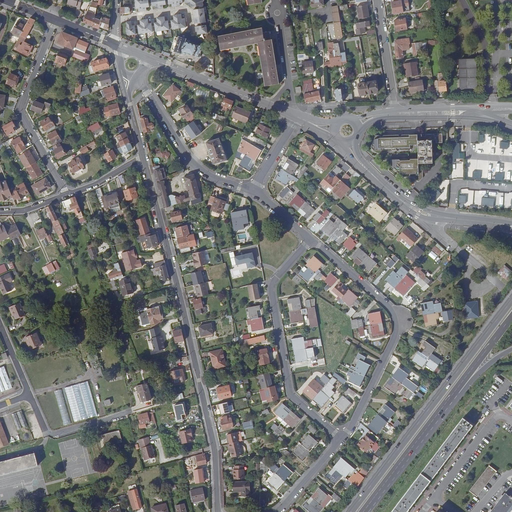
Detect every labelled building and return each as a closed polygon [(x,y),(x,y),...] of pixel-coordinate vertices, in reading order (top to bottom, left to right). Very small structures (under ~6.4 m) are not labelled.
[(147,0),(134,0),(136,3),(135,4),(135,9),(138,8),(139,11),(143,10),(147,10),(146,6),(149,6),(147,0)] [(310,0),(312,8),(324,6),(323,0),(310,0)] [(393,14),(404,12),(402,1),(398,1),(397,0),(395,0),(396,2),(392,3),(393,14)] [(359,18),(369,17),(367,4),(357,6),(358,14),(357,14),(358,17),(359,17),(359,18)] [(206,19),(205,12),(204,5),(193,7),(194,14),(195,21),(206,19)] [(332,7),(334,23),(341,23),(339,10),(338,6),(332,7)] [(87,14),(83,23),(92,26),(95,17),(95,16),(97,10),(90,7),(88,12),(91,13),(90,15),(87,14)] [(170,30),(172,29),(173,25),(175,18),(179,20),(186,22),(185,16),(182,17),(181,12),(178,13),(174,14),(174,18),(171,18),(168,19),(165,20),(164,15),(161,16),(157,16),(158,21),(155,21),(152,22),(149,22),(148,18),(144,19),(140,19),(141,24),(138,24),(135,25),(132,25),(131,21),(127,22),(128,26),(127,28),(128,34),(129,35),(130,37),(137,36),(140,35),(147,34),(154,33),(157,32),(164,31),(170,30)] [(95,17),(92,26),(100,29),(100,27),(108,30),(109,20),(110,20),(110,18),(109,18),(108,19),(107,19),(101,17),(101,18),(100,17),(99,19),(98,18),(95,16),(95,17)] [(35,20),(30,18),(29,19),(26,25),(20,38),(19,39),(24,41),(26,43),(28,39),(26,38),(35,20)] [(173,25),(172,29),(174,29),(180,28),(187,26),(186,22),(179,20),(175,18),(173,25)] [(396,31),(407,29),(405,19),(395,20),(396,31)] [(20,38),(26,25),(19,20),(12,33),(20,38)] [(370,27),(369,21),(356,23),(357,29),(356,29),(357,34),(365,33),(364,28),(364,26),(366,26),(366,27),(370,27)] [(341,23),(334,23),(337,40),(343,39),(343,35),(341,25),(341,23)] [(266,85),(279,83),(272,39),(271,40),(270,32),(263,33),(262,28),(218,36),(221,49),(259,42),(266,85)] [(86,49),(89,43),(62,32),(58,42),(74,49),(75,45),(86,49)] [(195,56),(200,57),(203,46),(197,45),(185,41),(186,39),(179,37),(179,38),(176,37),(175,38),(172,49),(175,50),(174,52),(181,54),(182,52),(194,56),(195,56)] [(395,46),(396,57),(403,57),(402,50),(409,49),(409,44),(410,43),(409,38),(396,40),(397,46),(395,46)] [(22,46),(24,41),(19,39),(15,46),(18,48),(20,45),(22,46)] [(33,46),(26,43),(24,41),(22,46),(20,45),(18,48),(17,50),(26,55),(29,50),(30,51),(33,46)] [(342,65),(347,65),(345,52),(340,53),(338,43),(334,44),(334,47),(336,58),(341,57),(342,65)] [(331,66),(332,67),(337,66),(336,58),(334,47),(329,48),(329,51),(330,54),(331,62),(325,63),(325,67),(331,66)] [(76,50),(73,58),(87,63),(90,56),(76,50)] [(55,62),(59,64),(62,65),(64,66),(68,57),(59,54),(55,62)] [(92,62),(95,71),(109,67),(106,58),(92,62)] [(475,60),(457,60),(458,88),(475,88),(475,60)] [(313,62),(303,63),(304,74),(314,72),(313,62)] [(406,69),(408,77),(418,75),(416,62),(404,64),(405,69),(406,69)] [(10,74),(6,83),(15,87),(19,77),(10,74)] [(100,76),(102,86),(112,84),(109,74),(100,76)] [(440,91),(447,90),(446,79),(444,79),(444,81),(439,81),(440,91)] [(367,81),(369,94),(377,92),(376,81),(372,82),(372,80),(367,81)] [(422,80),(407,82),(409,93),(423,91),(422,80)] [(360,95),(369,94),(367,81),(362,82),(362,83),(359,84),(360,95)] [(304,95),(306,103),(322,100),(322,99),(320,95),(319,92),(314,93),(312,84),(303,86),(303,89),(304,95)] [(334,89),(336,102),(343,102),(343,98),(344,97),(345,94),(343,85),(339,86),(339,85),(334,85),(335,89),(334,89)] [(180,101),(183,93),(175,86),(172,89),(171,88),(164,96),(175,104),(180,101)] [(116,95),(115,92),(114,89),(113,87),(103,90),(106,99),(106,98),(107,101),(116,98),(115,96),(116,95)] [(235,99),(225,96),(222,105),(224,106),(223,109),(226,110),(227,107),(231,109),(235,99)] [(52,105),(45,102),(44,105),(35,101),(32,109),(41,113),(42,109),(46,110),(47,107),(51,109),(52,105)] [(118,104),(109,106),(110,108),(105,109),(106,113),(107,113),(108,117),(116,114),(116,115),(121,113),(118,104)] [(80,115),(92,110),(91,106),(87,108),(87,105),(80,105),(80,106),(80,115)] [(195,116),(187,105),(180,110),(182,113),(181,114),(184,119),(185,118),(187,121),(195,116)] [(250,112),(243,109),(242,111),(235,108),(231,117),(246,123),(250,112)] [(145,115),(140,116),(144,132),(149,131),(149,129),(153,127),(152,123),(149,124),(147,118),(146,118),(145,115)] [(218,116),(215,121),(217,122),(225,125),(227,119),(218,116)] [(41,123),(47,133),(56,128),(53,122),(51,122),(49,118),(41,123)] [(193,121),(185,127),(193,139),(201,133),(193,121)] [(4,127),(9,135),(15,131),(12,127),(15,126),(12,122),(4,127)] [(90,133),(101,127),(98,122),(87,129),(90,133)] [(269,132),(270,133),(272,130),(261,124),(256,133),(266,138),(269,132)] [(104,129),(102,126),(101,127),(90,133),(91,136),(104,129)] [(60,143),(62,142),(56,131),(48,136),(54,146),(60,143)] [(419,170),(419,164),(433,163),(433,150),(432,140),(436,140),(436,143),(443,143),(442,134),(377,136),(371,148),(373,150),(381,150),(381,148),(384,148),(384,150),(389,150),(389,148),(391,148),(391,150),(397,149),(397,148),(402,148),(402,149),(408,149),(408,147),(410,147),(410,145),(414,145),(414,143),(418,143),(418,144),(419,159),(411,159),(411,160),(408,160),(408,159),(400,159),(400,160),(391,160),(391,165),(397,171),(400,170),(400,173),(403,172),(403,174),(408,174),(408,172),(411,172),(411,174),(417,174),(417,172),(419,172),(419,170)] [(511,141),(495,136),(492,136),(488,134),(479,134),(478,144),(475,143),(475,152),(480,154),(511,155),(511,141)] [(18,153),(26,149),(20,137),(11,142),(18,153)] [(122,148),(130,143),(128,139),(123,141),(122,139),(118,141),(120,144),(122,148)] [(219,139),(206,142),(213,164),(227,161),(219,139)] [(242,139),(238,151),(242,153),(247,141),(242,139)] [(300,150),(313,158),(314,155),(310,152),(315,145),(307,140),(300,150)] [(95,143),(94,141),(80,149),(82,154),(89,150),(88,148),(95,143)] [(54,146),(53,147),(55,150),(54,151),(59,159),(66,154),(62,146),(62,147),(60,143),(54,146)] [(133,148),(130,143),(122,148),(123,151),(125,155),(128,153),(127,151),(133,148)] [(464,152),(463,152),(463,143),(451,143),(451,160),(464,160),(464,152)] [(257,153),(259,154),(261,151),(251,144),(245,155),(253,159),(257,153)] [(106,156),(103,158),(107,163),(116,157),(112,150),(105,154),(106,156)] [(238,151),(235,157),(242,160),(238,165),(249,171),(252,167),(249,166),(253,159),(245,155),(242,153),(238,151)] [(27,168),(36,163),(29,152),(20,157),(27,168)] [(299,165),(283,155),(281,159),(286,162),(286,163),(288,164),(284,170),(292,175),(299,165)] [(325,169),(331,162),(324,155),(324,156),(318,163),(325,169)] [(70,164),(75,172),(84,167),(79,158),(70,164)] [(467,177),(471,176),(469,170),(480,166),(480,171),(471,170),(471,176),(472,178),(484,179),(494,175),(494,180),(503,181),(503,171),(506,179),(511,179),(511,162),(510,172),(507,162),(480,161),(480,166),(468,165),(467,177)] [(42,174),(36,163),(27,168),(33,179),(42,174)] [(462,179),(463,164),(452,163),(452,172),(456,172),(456,179),(462,179)] [(157,182),(164,180),(167,179),(164,168),(160,169),(154,171),(157,182)] [(292,182),(294,179),(298,182),(300,179),(297,178),(292,175),(284,170),(282,169),(278,176),(275,180),(286,186),(290,179),(291,180),(290,181),(292,182)] [(346,181),(350,177),(346,173),(342,178),(346,181)] [(185,177),(191,200),(192,204),(202,201),(194,175),(185,177)] [(333,180),(327,175),(320,184),(324,187),(326,185),(331,190),(339,181),(335,178),(333,180)] [(46,179),(33,186),(38,195),(52,188),(46,179)] [(157,182),(163,207),(165,207),(170,206),(168,199),(167,195),(168,195),(164,180),(157,182)] [(340,180),(339,181),(331,190),(342,199),(350,189),(340,180)] [(29,192),(26,187),(24,183),(17,186),(19,190),(15,192),(19,200),(24,198),(23,195),(29,192)] [(8,185),(1,185),(8,200),(13,197),(8,185)] [(135,187),(125,191),(128,200),(138,197),(135,187)] [(365,195),(357,187),(350,195),(358,203),(365,195)] [(100,188),(96,190),(99,199),(101,198),(105,208),(109,206),(119,203),(116,193),(103,198),(100,188)] [(436,189),(431,196),(437,200),(442,193),(436,189)] [(511,207),(511,192),(460,189),(459,205),(493,207),(494,201),(501,202),(501,200),(506,201),(506,207),(511,207)] [(288,193),(285,190),(279,197),(282,199),(288,193)] [(290,195),(288,193),(282,199),(285,202),(290,195)] [(300,209),(306,202),(297,194),(289,203),(292,207),(294,205),(300,209)] [(177,204),(185,202),(183,195),(176,197),(177,204)] [(211,196),(206,208),(213,210),(212,214),(213,215),(217,217),(219,216),(220,213),(222,214),(227,202),(211,196)] [(79,219),(79,218),(83,217),(76,197),(63,202),(65,207),(71,205),(72,209),(74,208),(79,219)] [(170,206),(172,205),(177,204),(176,197),(168,199),(170,206)] [(315,211),(306,202),(300,209),(305,215),(304,216),(307,220),(315,211)] [(374,217),(382,208),(376,203),(369,212),(374,217)] [(52,206),(46,208),(53,223),(58,220),(52,206)] [(387,213),(382,208),(374,217),(380,221),(387,213)] [(246,210),(236,212),(237,217),(232,218),(234,230),(244,228),(243,223),(248,222),(246,210)] [(313,219),(316,222),(324,213),(321,210),(313,219)] [(181,219),(180,211),(171,213),(173,221),(181,219)] [(324,213),(316,222),(319,225),(327,216),(324,213)] [(403,225),(393,217),(387,225),(396,233),(403,225)] [(142,236),(150,234),(145,218),(136,220),(140,236),(142,236)] [(321,229),(330,237),(332,235),(343,222),(338,219),(334,224),(329,220),(321,229)] [(343,222),(332,235),(338,240),(336,242),(340,245),(348,236),(343,232),(348,227),(343,222)] [(0,227),(0,242),(10,237),(6,230),(4,225),(0,227)] [(12,241),(22,236),(17,225),(6,230),(10,237),(12,241)] [(64,246),(70,244),(61,225),(56,228),(54,228),(56,234),(58,233),(64,246)] [(175,228),(177,237),(189,235),(186,225),(175,228)] [(50,242),(53,241),(46,227),(37,231),(41,240),(47,237),(48,236),(49,237),(48,238),(50,242)] [(412,246),(418,239),(405,228),(397,238),(399,240),(401,237),(412,246)] [(152,235),(152,233),(150,234),(142,236),(144,242),(146,241),(148,248),(159,245),(156,234),(152,235)] [(181,252),(190,250),(187,236),(178,238),(181,252)] [(343,246),(347,249),(353,242),(353,241),(350,238),(343,246)] [(353,242),(347,249),(350,251),(356,245),(353,242)] [(432,250),(438,256),(444,249),(438,243),(432,250)] [(423,252),(416,245),(406,255),(414,262),(423,252)] [(353,260),(359,266),(360,265),(362,262),(368,255),(359,247),(351,256),(354,259),(353,260)] [(134,250),(122,253),(128,271),(143,266),(141,260),(138,261),(134,250)] [(205,250),(193,253),(195,259),(195,261),(196,267),(209,263),(205,250)] [(253,253),(235,257),(237,265),(246,263),(248,268),(256,266),(253,253)] [(377,263),(368,255),(362,262),(368,268),(366,270),(369,272),(377,263)] [(327,284),(334,276),(331,273),(325,279),(319,273),(320,272),(318,270),(323,264),(314,256),(311,260),(313,262),(308,267),(321,279),(327,285),(327,284)] [(392,259),(387,265),(390,268),(395,262),(392,259)] [(118,276),(119,278),(124,277),(121,267),(119,262),(115,263),(116,267),(118,268),(119,270),(109,274),(111,278),(118,276)] [(163,280),(169,279),(165,265),(159,267),(160,271),(161,275),(160,275),(160,276),(159,277),(160,279),(162,279),(163,280)] [(427,284),(430,286),(434,281),(420,269),(422,268),(418,265),(413,271),(418,276),(421,278),(427,284)] [(511,272),(505,266),(499,273),(507,279),(511,273),(511,272)] [(321,279),(308,267),(303,273),(301,271),(298,274),(307,283),(313,276),(319,281),(321,279)] [(202,270),(191,273),(194,285),(204,282),(202,270)] [(385,280),(394,288),(396,286),(402,279),(393,271),(385,280)] [(10,273),(0,277),(0,284),(4,294),(12,290),(8,282),(13,280),(10,273)] [(296,275),(293,279),(299,284),(302,281),(296,275)] [(337,279),(334,276),(327,284),(331,286),(337,279)] [(424,287),(427,284),(421,278),(418,282),(424,287)] [(129,279),(120,281),(124,296),(133,293),(129,279)] [(402,291),(400,293),(403,296),(411,287),(406,283),(408,281),(406,279),(404,281),(402,279),(396,286),(402,291)] [(114,280),(109,282),(113,291),(117,289),(114,280)] [(341,298),(347,291),(341,286),(343,284),(340,281),(332,290),(341,298)] [(204,282),(194,285),(197,297),(208,294),(205,282),(204,282)] [(249,285),(251,300),(260,299),(257,284),(249,285)] [(360,295),(350,287),(347,291),(341,298),(350,306),(360,295)] [(43,288),(38,291),(43,300),(48,297),(47,294),(46,295),(43,288)] [(292,311),(302,309),(299,297),(287,299),(288,304),(291,303),(292,311)] [(477,297),(464,298),(465,313),(478,312),(477,297)] [(201,298),(193,300),(195,309),(196,309),(196,310),(197,315),(206,313),(205,306),(203,307),(202,304),(204,303),(204,301),(202,302),(201,298)] [(20,302),(10,307),(12,312),(13,312),(16,319),(26,315),(20,302)] [(425,308),(426,315),(444,312),(443,309),(438,310),(437,306),(434,307),(433,302),(421,304),(422,308),(425,308)] [(154,308),(147,309),(151,324),(160,322),(160,319),(163,319),(160,305),(154,307),(154,308)] [(250,319),(259,317),(258,310),(261,309),(260,305),(248,307),(250,319)] [(307,308),(310,327),(319,326),(316,314),(314,314),(312,307),(307,308)] [(351,318),(356,311),(352,308),(346,315),(351,318)] [(292,311),(289,311),(292,323),(304,321),(302,309),(292,311)] [(371,326),(380,324),(379,316),(381,316),(381,311),(368,313),(371,326)] [(428,323),(425,323),(426,328),(438,325),(437,321),(439,321),(439,319),(438,316),(441,315),(442,319),(443,318),(444,322),(448,321),(447,318),(450,318),(449,311),(444,312),(426,315),(428,323)] [(260,325),(259,317),(250,319),(252,331),(264,329),(263,324),(260,325)] [(213,333),(211,324),(199,326),(201,337),(207,336),(207,335),(213,333)] [(381,331),(380,324),(371,326),(373,337),(385,335),(384,331),(381,331)] [(176,343),(184,340),(181,329),(173,331),(176,343)] [(37,333),(26,337),(28,343),(29,343),(32,349),(41,346),(37,333)] [(162,335),(151,338),(155,352),(166,349),(162,335)] [(243,340),(241,341),(242,345),(248,344),(266,340),(265,335),(250,338),(243,340)] [(295,343),(297,351),(306,349),(318,347),(316,339),(308,341),(308,343),(305,344),(304,337),(292,339),(292,344),(295,343)] [(421,353),(429,358),(436,348),(425,341),(423,345),(425,346),(421,353)] [(298,358),(295,359),(296,363),(308,361),(308,358),(315,357),(315,355),(319,354),(318,347),(306,349),(297,351),(298,358)] [(210,352),(211,357),(213,357),(215,369),(222,367),(221,362),(225,361),(222,349),(210,352)] [(269,364),(266,349),(257,351),(260,365),(269,364)] [(421,353),(418,351),(411,361),(421,368),(429,358),(421,353)] [(352,366),(351,369),(362,375),(365,368),(368,369),(370,365),(363,362),(365,357),(358,354),(356,358),(359,359),(355,368),(352,366)] [(96,355),(90,357),(96,377),(103,375),(96,355)] [(435,362),(439,365),(443,359),(439,356),(435,362)] [(434,372),(439,365),(435,362),(430,369),(434,372)] [(5,367),(0,368),(0,393),(13,388),(5,367)] [(394,379),(402,384),(409,374),(399,367),(396,371),(399,373),(394,379)] [(182,382),(185,381),(182,369),(170,372),(172,380),(181,378),(182,382)] [(362,375),(351,369),(348,376),(350,377),(348,381),(359,386),(361,382),(359,381),(362,375)] [(259,375),(262,389),(265,388),(272,386),(269,373),(259,375)] [(345,380),(334,373),(332,376),(337,379),(343,383),(345,380)] [(326,384),(329,381),(322,375),(319,378),(326,384)] [(323,388),(312,399),(322,407),(334,392),(331,390),(334,387),(332,385),(337,379),(332,376),(329,381),(326,384),(323,388)] [(394,379),(392,377),(385,387),(395,394),(402,384),(394,379)] [(314,380),(303,391),(312,399),(323,388),(314,380)] [(148,383),(138,386),(139,391),(140,391),(143,401),(152,399),(148,383)] [(408,389),(412,391),(416,385),(413,383),(408,389)] [(81,386),(88,416),(92,415),(85,385),(82,386),(81,386)] [(272,386),(265,388),(268,402),(278,399),(277,393),(276,390),(277,390),(276,385),(272,386)] [(69,389),(76,419),(88,416),(81,386),(70,389),(69,389)] [(230,396),(228,386),(216,388),(218,399),(230,396)] [(349,388),(337,402),(343,407),(340,409),(344,412),(352,403),(344,397),(348,392),(353,396),(356,393),(349,388)] [(69,421),(76,419),(69,389),(62,391),(69,421)] [(407,398),(412,391),(408,389),(404,395),(407,398)] [(61,390),(55,391),(59,408),(65,407),(61,390)] [(218,404),(221,415),(230,413),(227,402),(218,404)] [(183,404),(174,405),(175,410),(174,410),(174,411),(175,411),(178,421),(183,420),(182,418),(186,418),(183,404)] [(283,421),(289,414),(283,409),(285,407),(282,404),(274,412),(283,421)] [(385,410),(380,415),(387,421),(395,412),(385,404),(382,408),(385,410)] [(22,410),(12,413),(18,429),(28,425),(22,410)] [(153,421),(151,413),(147,414),(139,416),(141,425),(139,425),(140,429),(146,427),(145,424),(150,422),(153,421)] [(295,419),(289,414),(283,421),(286,423),(292,428),(300,419),(297,416),(295,419)] [(221,420),(224,429),(236,426),(235,420),(233,420),(233,417),(230,418),(229,415),(221,417),(222,420),(221,420)] [(375,421),(373,419),(370,423),(379,431),(387,421),(380,415),(375,421)] [(473,425),(463,418),(391,511),(407,511),(409,510),(410,511),(412,508),(411,507),(422,492),(423,493),(425,490),(424,489),(438,472),(439,473),(441,470),(440,469),(451,454),(452,455),(454,453),(453,452),(464,437),(465,438),(468,435),(466,434),(473,425)] [(0,420),(0,419),(0,446),(9,443),(0,420)] [(393,427),(397,430),(402,424),(398,421),(393,427)] [(317,430),(310,425),(307,428),(314,434),(317,430)] [(274,432),(272,434),(276,437),(283,429),(279,426),(277,427),(274,432)] [(119,427),(97,433),(100,444),(121,438),(119,427)] [(392,435),(397,430),(393,427),(389,432),(392,435)] [(192,442),(191,436),(191,434),(192,434),(191,429),(179,431),(182,444),(192,442)] [(379,438),(371,432),(367,437),(368,437),(363,443),(361,441),(358,444),(367,453),(379,438)] [(224,440),(225,445),(236,442),(240,442),(238,436),(236,436),(235,433),(228,435),(229,439),(224,440)] [(313,444),(315,446),(318,443),(309,435),(301,444),(308,450),(313,444)] [(150,441),(141,443),(144,452),(143,452),(146,464),(157,462),(153,449),(152,449),(150,441)] [(236,442),(225,445),(227,450),(228,449),(229,452),(231,458),(239,455),(236,442)] [(302,461),(305,457),(303,456),(308,450),(301,444),(293,453),(302,461)] [(279,451),(287,458),(290,454),(286,450),(279,451)] [(0,475),(38,465),(35,453),(0,461),(0,475)] [(202,453),(196,455),(198,466),(206,464),(205,456),(203,456),(202,453)] [(370,462),(373,464),(378,458),(375,455),(370,462)] [(340,464),(335,469),(343,475),(345,477),(353,468),(341,458),(338,462),(340,464)] [(189,459),(182,460),(184,472),(193,470),(192,465),(190,466),(189,459)] [(283,465),(276,474),(283,480),(288,474),(290,476),(293,472),(283,465)] [(477,497),(496,471),(489,465),(470,491),(477,497)] [(233,470),(233,480),(244,479),(243,466),(234,467),(235,470),(233,470)] [(330,475),(328,473),(325,476),(335,485),(343,475),(335,469),(330,475)] [(357,487),(364,477),(360,474),(357,471),(349,480),(352,483),(357,487)] [(277,491),(285,481),(283,480),(276,474),(268,483),(277,491)] [(256,486),(260,486),(260,481),(256,481),(256,479),(252,479),(252,488),(256,488),(256,486)] [(352,483),(349,480),(343,487),(347,489),(352,483)] [(243,491),(243,493),(245,493),(245,496),(251,496),(249,482),(244,482),(238,483),(232,483),(233,492),(243,491)] [(318,494),(313,499),(320,505),(328,496),(319,488),(316,492),(318,494)] [(142,507),(137,491),(137,489),(132,490),(134,496),(130,498),(133,509),(142,507)] [(193,502),(205,500),(203,489),(191,491),(193,502)] [(342,499),(335,493),(331,497),(338,502),(342,499)] [(511,496),(511,497),(510,496),(509,497),(505,494),(502,496),(501,495),(498,500),(499,501),(492,510),(491,509),(488,511),(507,511),(511,506),(511,496)] [(308,505),(307,503),(303,507),(309,511),(319,511),(323,507),(320,505),(313,499),(308,505)] [(176,505),(177,511),(186,511),(184,503),(176,505)]
